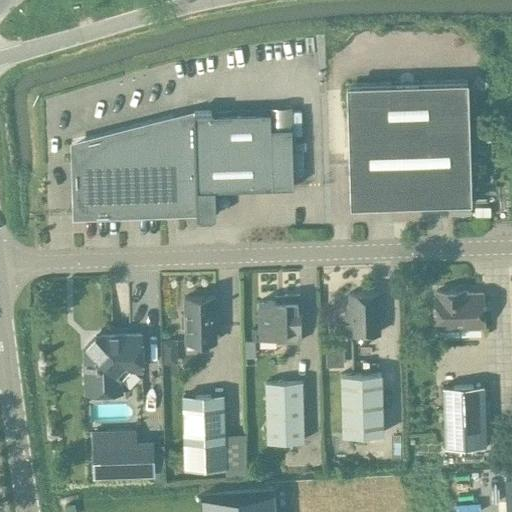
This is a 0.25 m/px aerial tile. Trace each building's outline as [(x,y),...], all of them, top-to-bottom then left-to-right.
[(346,84),(350,205),(471,201),(468,80),(346,84)] [(194,112),(74,144),(76,214),(197,210),(197,216),(215,215),(214,189),(294,187),(292,126),(272,127),(271,111),(212,113),(212,111),(194,112)] [(456,290),(437,290),(437,294),(436,294),(438,328),(484,326),(483,293),(456,294),(456,290)] [(350,293),(351,319),(347,319),(348,334),(380,333),(379,292),(350,293)] [(275,300),(258,300),(259,335),(260,335),(285,335),(285,341),(301,340),(299,293),(284,293),(284,300),(275,300)] [(186,328),(186,342),(217,341),(216,297),(185,298),(186,314),(182,314),(182,328),(186,328)] [(142,363),(141,334),(101,336),(101,341),(90,353),(85,353),(86,393),(115,392),(115,376),(126,364),(142,363)] [(180,362),(179,337),(164,338),(164,362),(180,362)] [(346,363),(345,346),(329,347),(329,364),(346,363)] [(342,374),(344,434),(384,433),(382,373),(342,374)] [(268,442),(304,441),(303,381),(267,382),(268,442)] [(486,445),(484,384),(443,386),(445,446),(486,445)] [(222,394),(182,395),(184,443),(184,467),(224,466),(224,442),(222,394)] [(106,430),(92,431),(93,475),(153,473),(152,441),(106,443),(106,430)] [(275,511),(274,490),(200,495),(200,511),(275,511)]
